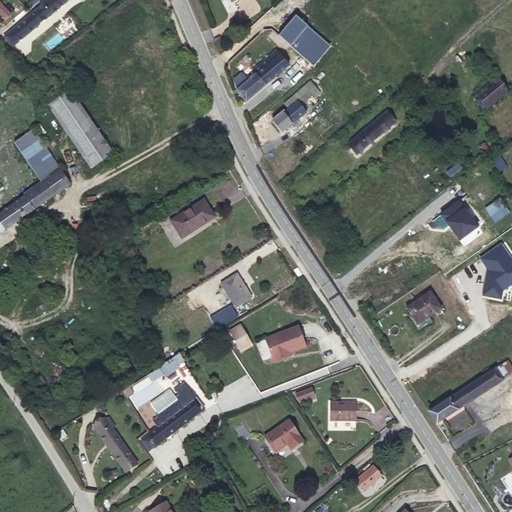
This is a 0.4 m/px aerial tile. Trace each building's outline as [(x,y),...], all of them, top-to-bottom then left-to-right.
[(13,46),(69,0),(47,0),(24,19),(5,37),(13,46)] [(0,13),(6,19),(11,15),(0,3),(0,13)] [(237,65),(268,37),(259,28),(228,57),(237,65)] [(270,57),(282,71),(289,65),(276,51),(270,57)] [(246,101),(282,71),(270,57),(253,71),(256,74),(237,91),(246,101)] [(487,109),(508,91),(497,78),(476,95),(487,109)] [(298,102),(301,105),(313,95),(314,97),(320,93),(310,81),(284,104),(289,109),(298,102)] [(91,168),(113,153),(70,90),(49,105),(91,168)] [(307,113),(301,105),(298,102),(289,109),(273,121),(282,132),(307,113)] [(395,121),(387,112),(380,118),(387,127),(395,121)] [(387,127),(380,118),(379,118),(348,145),(356,154),(387,127)] [(42,183),(60,170),(33,129),(15,143),(42,183)] [(505,154),(511,147),(511,142),(502,150),(505,154)] [(496,167),(501,175),(508,170),(503,162),(496,167)] [(450,175),(462,168),(459,163),(447,170),(450,175)] [(70,184),(60,170),(42,183),(24,195),(24,196),(0,213),(0,233),(34,209),(70,184)] [(511,175),(508,170),(501,175),(511,191),(511,175)] [(182,237),(214,217),(204,200),(171,220),(182,237)] [(490,216),(503,207),(498,200),(485,209),(490,216)] [(490,216),(492,218),(505,210),(503,207),(490,216)] [(505,210),(492,218),(494,222),(507,213),(505,210)] [(236,306),(251,297),(237,274),(222,283),(223,286),(219,289),(226,300),(230,297),(236,306)] [(418,324),(441,308),(430,292),(407,308),(418,324)] [(232,309),(236,317),(245,311),(240,304),(232,309)] [(217,329),(236,317),(232,309),(231,310),(230,309),(231,308),(230,306),(218,312),(215,307),(207,312),(217,329)] [(240,325),(232,330),(244,349),(252,344),(240,325)] [(274,362),(286,357),(284,354),(290,351),(306,346),(298,326),(265,338),(274,362)] [(169,360),(164,363),(165,364),(159,367),(162,371),(168,368),(169,369),(182,361),(178,354),(169,359),(169,360)] [(511,366),(508,360),(495,368),(503,380),(511,373),(511,366)] [(160,368),(130,385),(136,396),(151,388),(148,383),(163,374),(160,368)] [(495,368),(429,411),(437,423),(503,380),(495,368)] [(153,420),(158,426),(141,439),(149,450),(205,408),(196,397),(195,398),(184,383),(175,389),(179,394),(176,397),(178,399),(170,406),(170,405),(157,415),(158,416),(153,420)] [(299,401),(312,396),(309,389),(296,394),(299,401)] [(356,420),(356,403),(331,402),(330,420),(356,420)] [(126,472),(137,464),(105,418),(94,426),(126,472)] [(291,448),(303,441),(288,420),(265,436),(275,451),(287,443),(291,448)] [(236,430),(245,440),(251,436),(242,425),(236,430)] [(382,476),(374,466),(355,481),(364,491),(382,476)] [(151,511),(171,511),(166,502),(151,511)]
